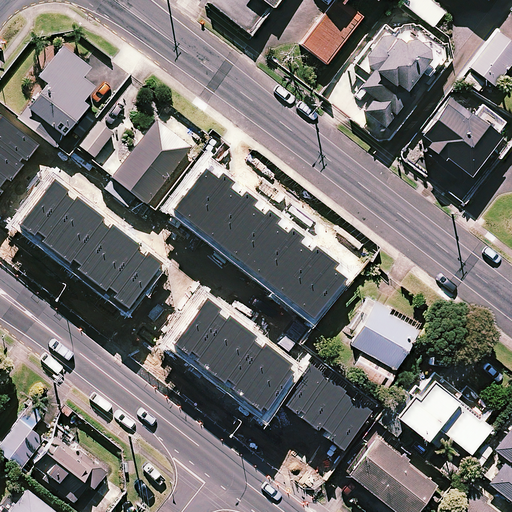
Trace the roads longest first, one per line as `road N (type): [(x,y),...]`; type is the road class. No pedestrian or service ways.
road 1 (tertiary): [(189,55),(511,303)]
road 2 (secondary): [(75,350),(219,462)]
